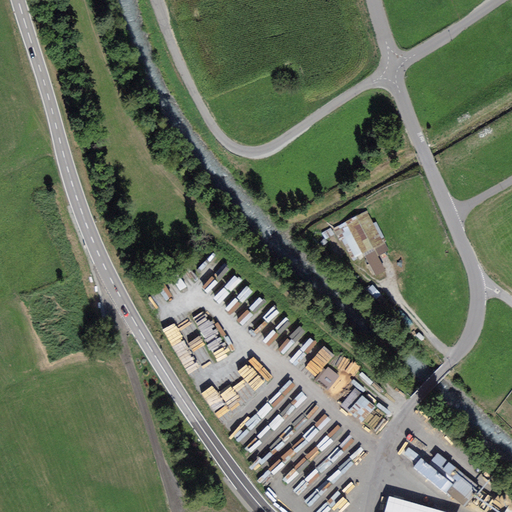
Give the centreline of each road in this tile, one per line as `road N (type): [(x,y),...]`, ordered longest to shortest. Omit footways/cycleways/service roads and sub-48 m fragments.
road 1 (tertiary): [(18,0),(70,185),(111,287)]
road 2 (tertiary): [(111,287),(253,498)]
road 3 (unclassified): [(175,511),(113,328),(111,287)]
road 4 (residential): [(452,218),(389,67)]
road 5 (residential): [(460,349),(473,325),(476,286),(452,218)]
road 6 (unclassified): [(499,0),(389,67)]
